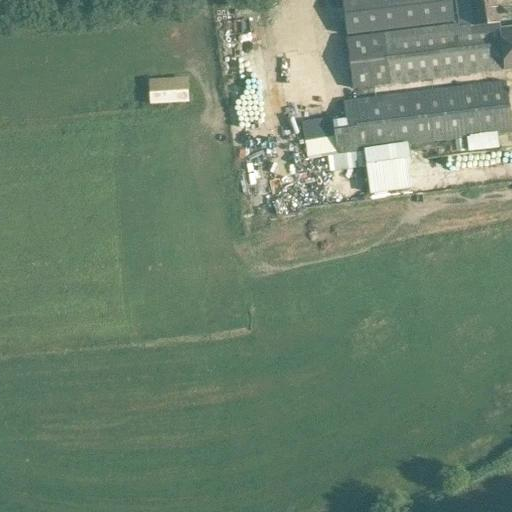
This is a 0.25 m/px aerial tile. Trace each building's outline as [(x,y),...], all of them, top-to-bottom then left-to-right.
[(341,0),(346,35),(452,22),(449,0),(341,0)] [(511,26),(498,28),(494,0),(454,0),(457,24),(347,38),(353,88),(511,68),(511,26)] [(254,6),(225,9),(226,21),(255,18),(254,6)] [(245,49),(223,53),(227,75),(249,72),(245,49)] [(188,104),(187,81),(148,84),(149,106),(188,104)] [(511,131),(511,129),(506,81),(343,101),(345,119),(331,121),(336,154),(511,131)]
